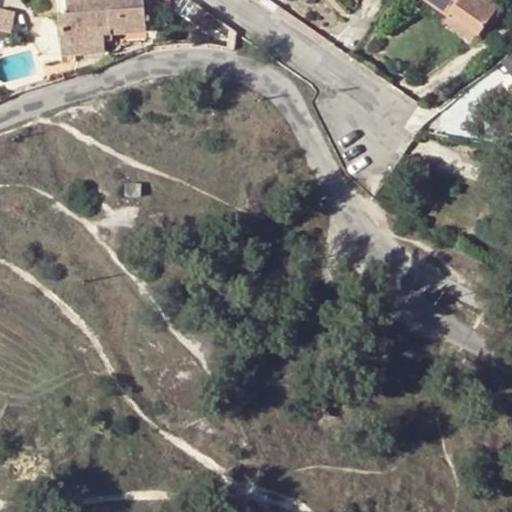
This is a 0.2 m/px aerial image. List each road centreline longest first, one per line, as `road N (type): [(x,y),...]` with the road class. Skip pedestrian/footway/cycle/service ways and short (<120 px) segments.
road 1 (residential): [(0,117),(151,65),(224,60),(259,74),(292,104),(354,221)]
road 2 (residential): [(230,0),(338,73),(370,145)]
road 3 (unclassified): [(385,266),(410,296),(511,372)]
road 4 (unclassified): [(385,266),(396,259),(417,264),(511,321)]
